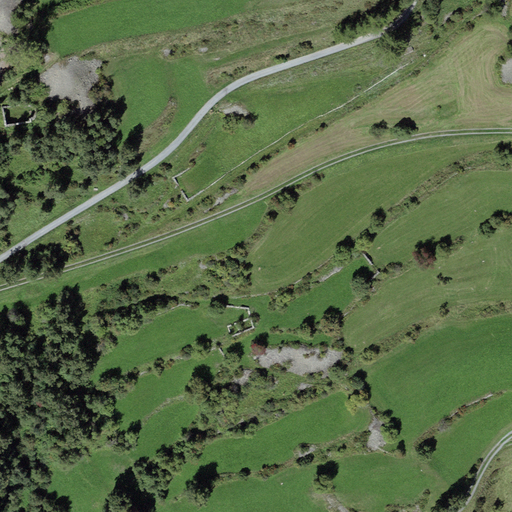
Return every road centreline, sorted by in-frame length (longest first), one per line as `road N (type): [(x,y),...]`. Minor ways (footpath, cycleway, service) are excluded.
road 1 (track): [(0,287),(195,223),(376,146),(511,130)]
road 2 (track): [(411,0),(383,29),(218,94),(160,155),(0,256)]
